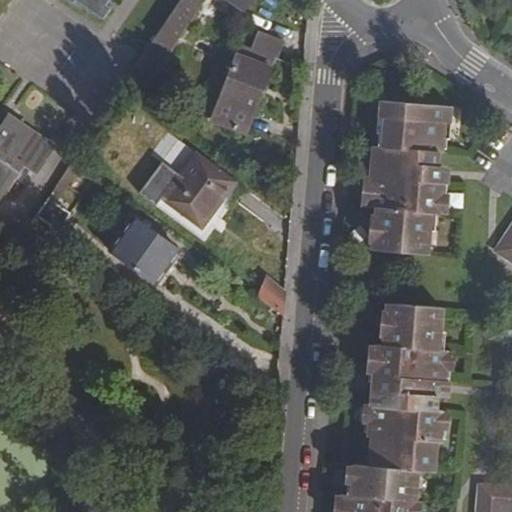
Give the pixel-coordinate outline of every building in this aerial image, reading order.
[(42,0),(51,6),(55,0),(60,0),(103,29),(113,17),(103,9),(109,0),(113,0),(124,7),(128,0),(42,0)] [(181,0),(136,67),(146,74),(151,67),(155,70),(203,0),(227,0),(243,11),(250,0),(181,0)] [(257,40),(250,58),(273,67),(274,68),(281,50),(257,40)] [(234,63),(209,128),(244,142),(273,67),(250,58),(228,50),(224,60),(234,63)] [(124,85),(134,92),(146,74),(136,67),(124,85)] [(424,165),(432,165),(433,151),(437,151),(439,120),(444,120),(446,103),(375,97),(373,114),(379,114),(377,144),(388,145),(387,161),(391,161),(389,183),(375,183),(374,204),(372,230),(368,230),(367,248),(424,252),(427,210),(435,211),(437,181),(422,180),(424,165)] [(0,198),(20,168),(34,177),(53,149),(9,120),(0,132),(0,198)] [(157,146),(174,158),(184,143),(167,131),(157,146)] [(388,145),(377,144),(368,144),(363,204),(374,204),(375,183),(389,183),(391,161),(387,161),(388,145)] [(198,155),(162,203),(202,232),(238,185),(198,155)] [(81,165),(74,160),(47,199),(54,204),(81,165)] [(422,180),(437,181),(440,181),(441,165),(432,165),(424,165),(422,180)] [(70,216),(54,204),(47,199),(35,218),(35,219),(57,233),(70,216)] [(511,259),(511,216),(492,246),(511,259)] [(109,253),(148,280),(172,246),(133,219),(109,253)] [(172,246),(148,280),(155,285),(179,251),(172,246)] [(268,279),(260,298),(284,316),(285,294),(268,279)] [(386,406),(366,404),(364,433),(366,434),(364,467),(348,466),(346,496),(344,511),(408,511),(409,501),(412,501),(414,468),(429,468),(431,438),(433,438),(435,408),(440,408),(442,378),(436,378),(437,365),(428,365),(429,350),(435,350),(438,306),(382,302),(381,319),(383,319),(381,346),(380,369),(394,370),(392,392),(388,392),(386,406)] [(371,345),(366,404),(386,406),(388,392),(392,392),(394,370),(380,369),(381,346),(371,345)] [(444,351),(435,350),(429,350),(428,365),(437,365),(443,365),(444,351)] [(503,489),(501,508),(511,508),(511,482),(489,480),(478,479),(477,486),(503,489)] [(500,511),(501,508),(503,489),(477,486),(475,511),(500,511)] [(335,511),(344,511),(346,496),(337,495),(335,511)]
